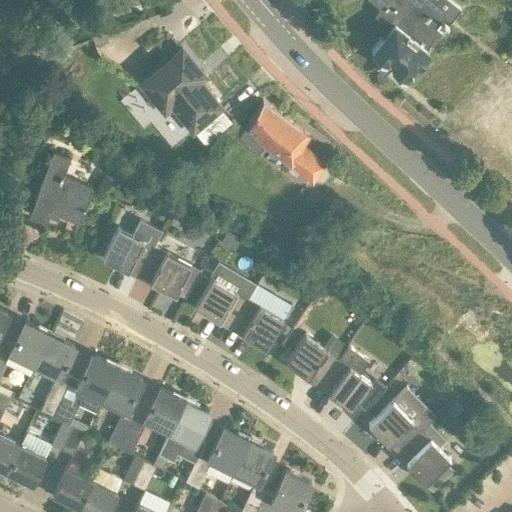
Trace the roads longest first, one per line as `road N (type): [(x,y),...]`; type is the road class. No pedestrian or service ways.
road 1 (residential): [(359,486),(291,428),(158,340),(0,261)]
road 2 (secondary): [(511,263),(249,0)]
